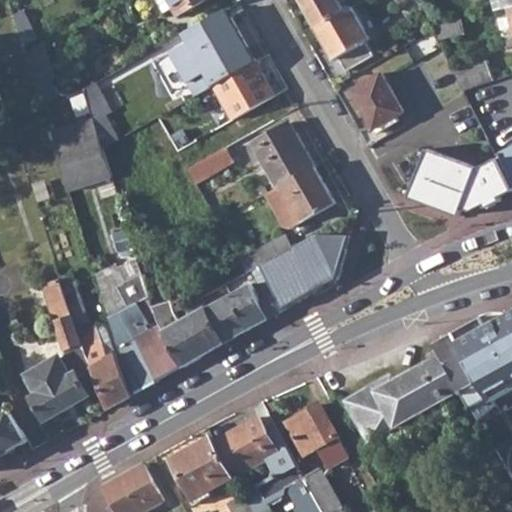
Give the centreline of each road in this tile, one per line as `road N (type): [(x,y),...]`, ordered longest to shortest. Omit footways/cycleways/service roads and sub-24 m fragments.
road 1 (residential): [(263,0),(387,218)]
road 2 (tertiary): [(213,392),(408,309)]
road 3 (tertiary): [(376,293),(213,392)]
road 4 (tertiary): [(66,476),(213,392)]
